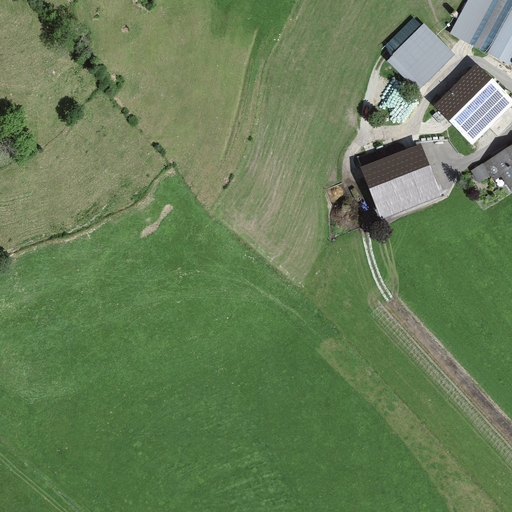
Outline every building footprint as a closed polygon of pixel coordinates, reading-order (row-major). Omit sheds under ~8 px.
[(471,45),(494,0),(469,0),(451,35),(471,45)] [(489,52),(511,9),(511,0),(497,0),(473,46),(489,52)] [(511,9),(489,52),(511,64),(511,9)] [(457,55),(427,25),(396,57),(426,87),(457,55)] [(511,102),(511,100),(477,69),(446,103),(468,123),(459,132),(473,145),(511,102)] [(424,146),(367,169),(386,219),(444,196),(424,146)] [(511,147),(485,164),(494,178),(503,173),(510,184),(511,182),(511,147)] [(408,281),(395,292),(451,354),(459,347),(465,354),(470,350),(408,281)]
